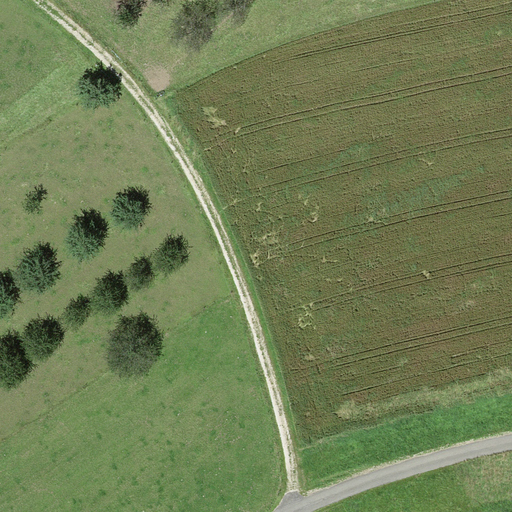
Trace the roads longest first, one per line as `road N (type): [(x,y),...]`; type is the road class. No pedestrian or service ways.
road 1 (track): [(290,509),(258,345),(193,180),(129,83),(34,0)]
road 2 (unclassified): [(511,439),(399,467),(285,511)]
